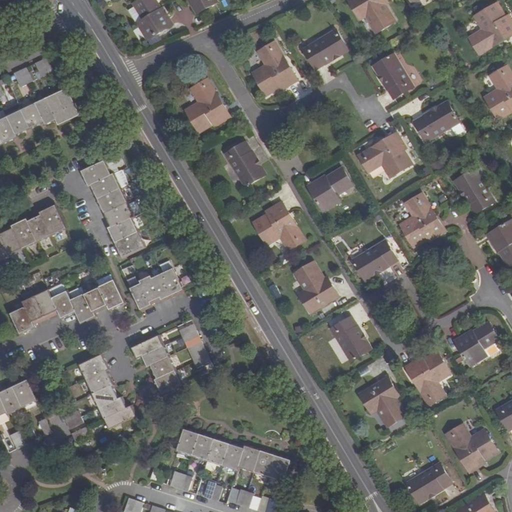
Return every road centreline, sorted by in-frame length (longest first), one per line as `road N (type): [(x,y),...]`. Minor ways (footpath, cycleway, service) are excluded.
road 1 (tertiary): [(147,131),(377,511)]
road 2 (residential): [(429,332),(399,280),(361,302),(391,354)]
road 3 (residential): [(0,221),(73,185),(102,250)]
road 4 (residential): [(214,360),(187,304),(109,341)]
road 5 (residential): [(261,128),(342,79),(367,114)]
